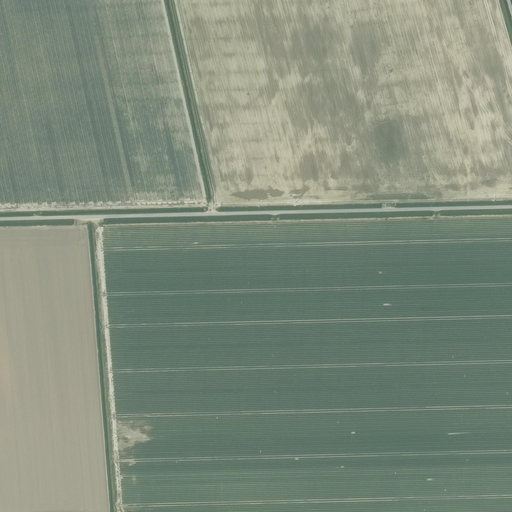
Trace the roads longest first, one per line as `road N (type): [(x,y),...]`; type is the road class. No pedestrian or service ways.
road 1 (unclassified): [(0,219),(511,208)]
road 2 (track): [(213,214),(170,0)]
